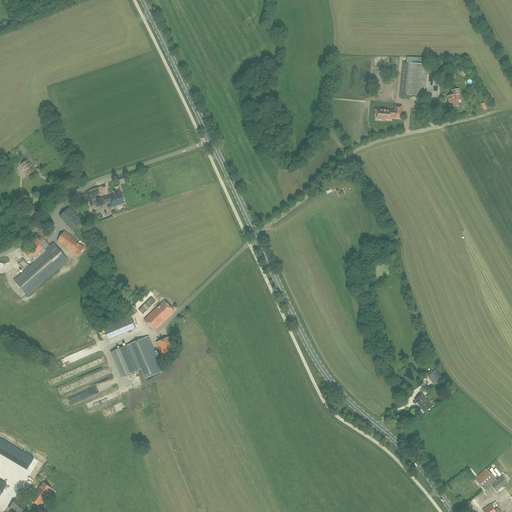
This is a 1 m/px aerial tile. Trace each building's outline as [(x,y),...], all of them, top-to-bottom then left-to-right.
[(403,62),(400,98),(409,99),(409,95),(424,97),(426,74),(427,65),(403,62)] [(426,74),(424,97),(438,98),(440,75),(426,74)] [(460,100),(458,90),(452,91),(453,96),(448,97),(450,107),(458,106),(457,100),(460,100)] [(481,112),(487,110),(485,103),(479,104),(481,112)] [(400,118),(401,111),(402,111),(402,105),(395,105),(394,110),(395,110),(395,111),(391,111),(380,110),(381,109),(374,108),(374,116),(377,116),(377,119),(383,120),(383,119),(390,120),(391,116),(394,117),(394,118),(400,118)] [(27,161),(21,166),(28,175),(35,170),(32,166),(31,166),(27,161)] [(122,206),(122,205),(125,204),(123,201),(125,201),(123,197),(122,197),(119,189),(118,186),(115,187),(116,190),(113,191),(115,195),(111,196),(110,195),(103,198),(96,200),(98,207),(105,204),(111,201),(112,204),(108,206),(109,209),(117,206),(118,208),(122,206)] [(28,220),(34,213),(35,213),(38,210),(30,202),(27,206),(21,213),(28,220)] [(45,241),(54,234),(49,228),(23,251),(33,262),(50,247),(45,241)] [(78,256),(84,248),(76,242),(77,241),(65,232),(57,241),(69,251),(70,250),(78,256)] [(28,296),(44,281),(64,264),(51,248),(14,281),(28,296)] [(143,314),(158,299),(151,293),(136,307),(143,314)] [(164,301),(152,313),(157,318),(162,313),(163,314),(165,312),(164,311),(162,309),(167,304),(164,301)] [(157,318),(152,313),(145,320),(155,330),(174,311),(170,307),(170,306),(168,304),(167,304),(162,309),(164,311),(165,312),(163,314),(162,313),(157,318)] [(103,327),(109,340),(136,328),(130,315),(103,327)] [(164,371),(159,361),(177,354),(170,337),(156,343),(161,354),(157,355),(149,336),(111,352),(122,377),(141,369),(145,379),(164,371)] [(80,351),(82,357),(101,350),(99,345),(80,351)] [(427,377),(433,384),(438,380),(432,373),(427,377)] [(95,394),(93,389),(79,393),(81,399),(95,394)] [(424,413),(432,408),(422,394),(414,400),(424,413)] [(23,466),(28,469),(34,459),(30,456),(23,466)] [(492,468),(489,470),(495,477),(497,475),(499,477),(501,475),(496,468),(493,470),(492,468)] [(496,492),(508,483),(503,476),(497,481),(486,469),(474,480),(485,491),(491,486),(496,492)] [(5,482),(28,493),(32,485),(9,474),(5,482)] [(49,494),(52,490),(43,483),(40,487),(30,499),(39,507),(49,494)] [(8,508),(13,511),(21,511),(25,508),(17,500),(16,500),(11,504),(8,508)]
